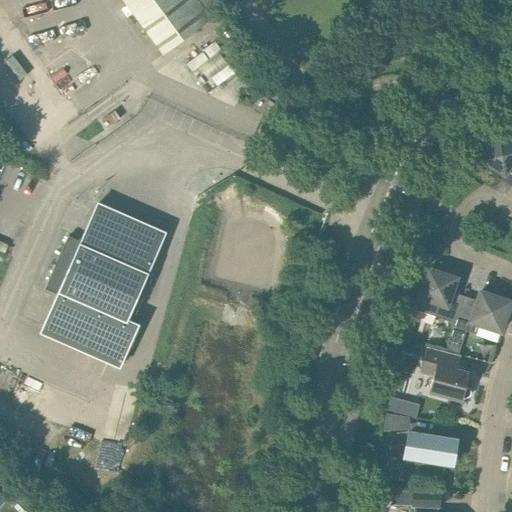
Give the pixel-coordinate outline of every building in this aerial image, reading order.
[(226,9),(219,0),(122,0),(162,55),(226,9)] [(202,52),(186,64),(192,72),(219,53),(227,65),(210,77),(217,86),(236,72),(231,64),(236,60),(227,47),(222,51),(215,41),(201,51),(202,52)] [(269,79),(261,91),(280,103),(286,91),(287,91),(287,90),(269,79)] [(260,94),(253,106),(270,117),(271,117),(278,105),(260,94)] [(115,111),(102,120),(107,128),(120,118),(115,111)] [(498,134),(481,160),(505,175),(511,163),(511,139),(510,142),(498,134)] [(147,275),(164,235),(96,205),(80,241),(68,236),(45,289),(57,294),(41,330),(121,365),(140,321),(135,318),(153,277),(147,275)] [(463,296),(463,295),(452,292),(456,278),(428,268),(418,297),(419,297),(415,309),(454,322),(463,296)] [(500,332),(500,331),(510,302),(480,291),(477,300),(463,296),(454,322),(452,326),(476,334),(479,324),(500,332)] [(448,340),(445,351),(458,354),(459,351),(456,343),(448,340)] [(457,369),(461,355),(458,354),(445,351),(426,346),(419,373),(433,377),(429,393),(461,401),(462,397),(465,398),(468,398),(470,395),(471,392),(470,389),(468,387),(465,386),(469,372),(457,369)] [(387,409),(397,412),(401,399),(390,396),(387,409)] [(384,429),(383,431),(410,428),(409,417),(407,416),(386,413),(384,429)] [(410,463),(409,457),(452,464),(456,440),(406,432),(404,444),(389,446),(391,465),(410,463)] [(437,511),(438,507),(439,507),(440,492),(414,491),(414,506),(413,511),(437,511)]
